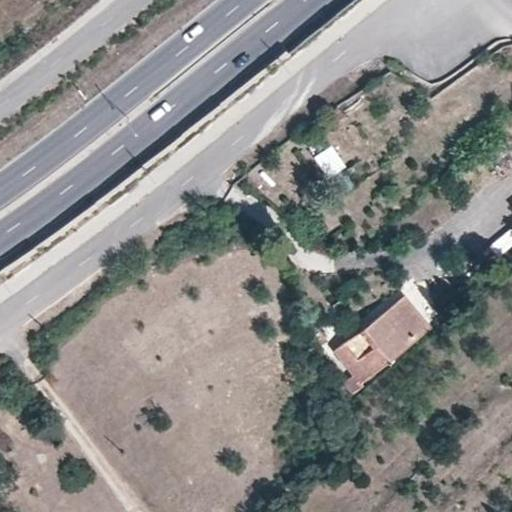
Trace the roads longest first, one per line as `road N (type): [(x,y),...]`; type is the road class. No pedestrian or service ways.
road 1 (unclassified): [(0,322),(380,26),(450,7)]
road 2 (primary): [(0,244),(311,0)]
road 3 (primary): [(248,0),(0,193)]
road 4 (residential): [(134,0),(0,104)]
